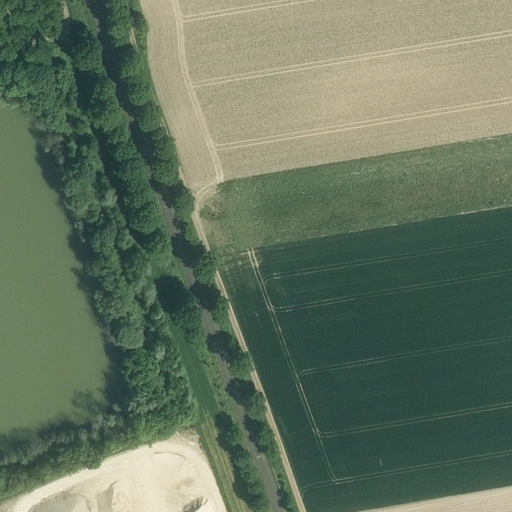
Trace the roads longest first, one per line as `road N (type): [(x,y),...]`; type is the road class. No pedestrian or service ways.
road 1 (track): [(125,0),(144,81),(302,511)]
road 2 (track): [(53,34),(84,68),(197,338),(259,511)]
